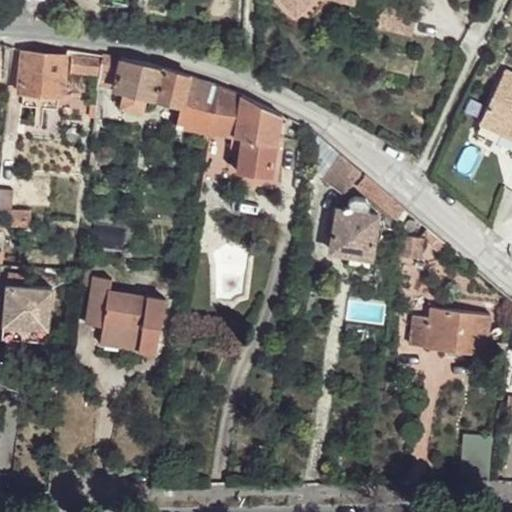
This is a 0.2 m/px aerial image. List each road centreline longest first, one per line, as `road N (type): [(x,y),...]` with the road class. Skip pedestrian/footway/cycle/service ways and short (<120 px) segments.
road 1 (residential): [(511,253),(247,68),(64,28),(0,28)]
road 2 (unknown): [(416,179),(511,0)]
